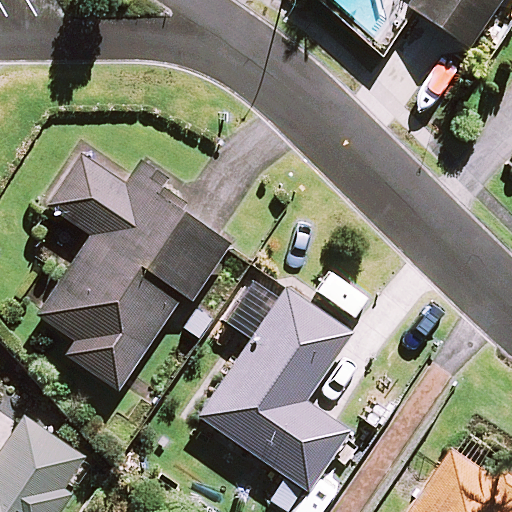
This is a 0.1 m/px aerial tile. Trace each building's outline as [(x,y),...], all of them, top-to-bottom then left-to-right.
[(417,0),(413,7),(474,48),(506,0),(417,0)] [(187,297),(196,303),(235,246),(186,213),(191,205),(166,189),(172,180),(146,163),(130,186),(85,156),(50,208),(95,237),(41,317),(78,342),(68,357),(123,393),(187,297)] [(359,335),(290,287),(200,416),(311,493),(354,432),(311,403),(359,335)] [(0,511),(65,511),(76,496),(68,490),(89,458),(29,418),(0,461),(0,511)] [(453,451),(411,511),(511,511),(511,476),(507,473),(500,483),(453,451)]
